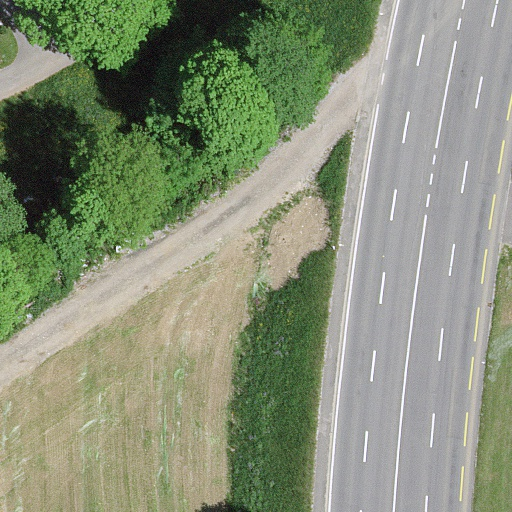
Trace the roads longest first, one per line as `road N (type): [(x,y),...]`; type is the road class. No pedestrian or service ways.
road 1 (track): [(463,10),(370,83),(235,211),(0,371)]
road 2 (primary): [(396,511),(423,228),(465,0)]
